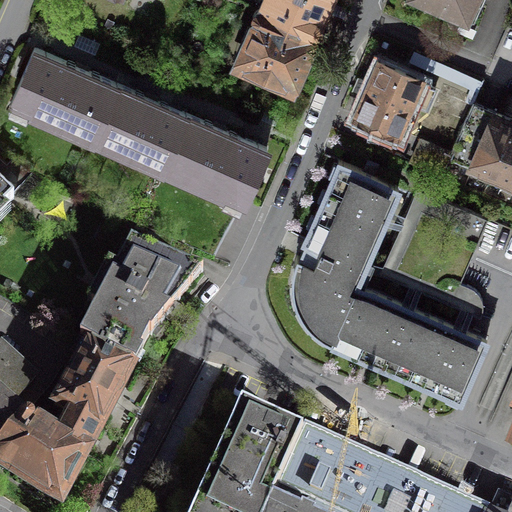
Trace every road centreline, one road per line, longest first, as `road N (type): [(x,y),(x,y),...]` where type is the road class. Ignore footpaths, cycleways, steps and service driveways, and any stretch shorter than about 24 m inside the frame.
road 1 (residential): [(374,0),(253,273),(208,333)]
road 2 (residential): [(511,465),(208,333)]
road 3 (residential): [(208,333),(111,511)]
